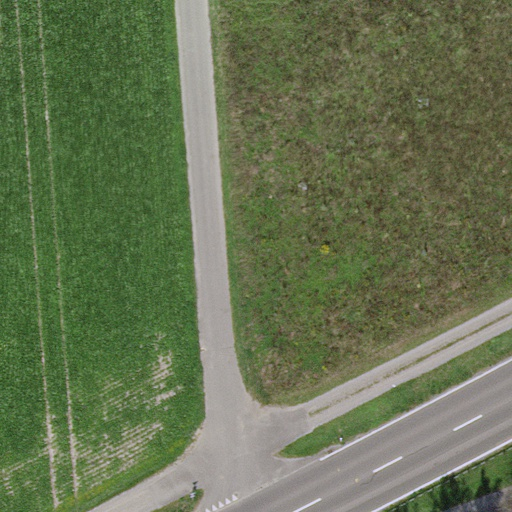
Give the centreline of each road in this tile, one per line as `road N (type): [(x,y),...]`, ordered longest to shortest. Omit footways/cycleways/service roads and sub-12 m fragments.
road 1 (unclassified): [(193,0),(234,511)]
road 2 (track): [(511,330),(230,462)]
road 3 (secondary): [(300,511),(511,401)]
